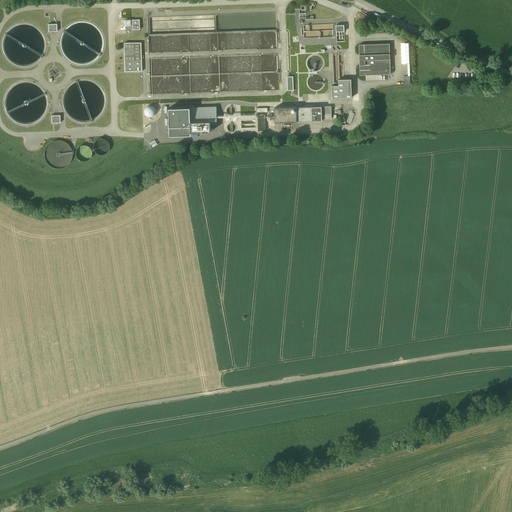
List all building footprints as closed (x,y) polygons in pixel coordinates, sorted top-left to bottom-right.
[(143,41),(126,42),(127,70),(143,70),(143,41)] [(411,62),(410,42),(401,42),(401,62),(411,62)] [(391,43),(360,43),(361,74),(392,73),(391,43)] [(344,79),(341,79),(341,85),(336,85),(334,85),(334,97),(353,97),(353,78),(344,79)] [(147,104),(147,115),(157,115),(157,105),(147,104)] [(333,105),(276,107),(277,122),(324,120),(324,118),(333,118),(333,105)] [(217,106),(169,107),(170,135),(191,135),(191,133),(211,132),(211,120),(217,120),(217,106)]
